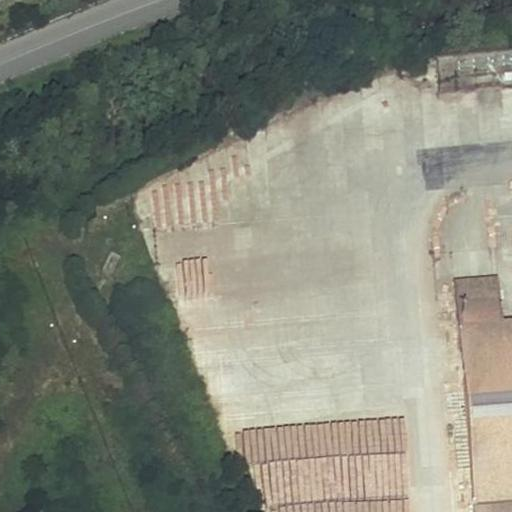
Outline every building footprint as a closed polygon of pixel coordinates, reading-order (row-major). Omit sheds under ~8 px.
[(269,123),(249,132),(258,150),(277,142),(269,123)] [(373,281),(354,285),(359,307),(377,303),(373,281)] [(326,286),(329,313),(354,310),(351,283),(326,286)] [(511,511),(511,332),(499,334),(495,284),(455,286),(472,511),(511,511)] [(226,319),(251,317),(249,294),(224,296),(226,319)] [(204,324),(203,297),(176,297),(177,324),(204,324)] [(198,326),(204,430),(370,421),(368,383),(398,382),(396,345),(310,349),(309,320),(198,326)] [(291,437),(245,441),(247,472),(293,468),(291,437)] [(377,511),(377,502),(271,508),(271,511),(377,511)]
